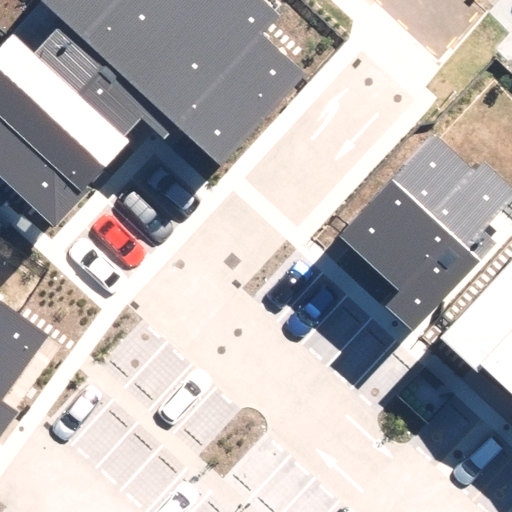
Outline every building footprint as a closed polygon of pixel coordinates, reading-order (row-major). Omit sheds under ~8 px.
[(0,187),(51,235),(154,126),(168,140),(178,129),(217,167),(301,78),(253,33),(267,19),(247,0),(37,0),(61,22),(31,53),(8,31),(0,39),(0,187)] [(437,139),(345,239),(402,291),(384,310),(410,334),(498,238),(489,229),(511,204),(511,183),(486,160),(474,173),(437,139)] [(511,260),(436,340),(477,379),(483,372),(511,400),(511,260)] [(0,434),(18,411),(2,400),(48,339),(0,303),(0,434)] [(413,377),(372,335),(332,374),(373,416),(413,377)] [(459,511),(441,493),(425,508),(410,492),(387,511),(459,511)]
